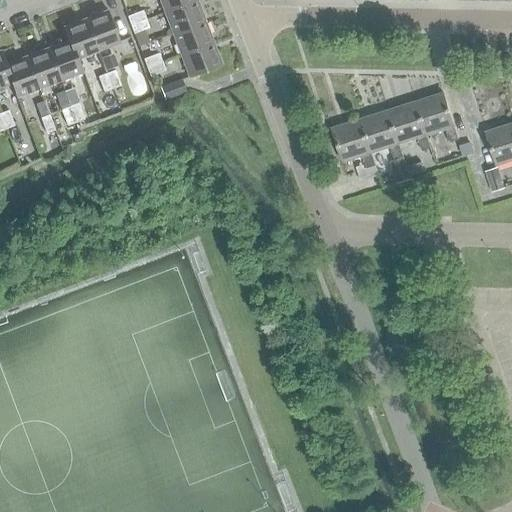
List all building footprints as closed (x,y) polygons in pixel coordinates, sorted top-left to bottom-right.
[(159,0),(164,13),(195,0),(159,0)] [(195,0),(164,13),(172,35),(204,21),(196,0),(195,0)] [(107,11),(87,18),(98,51),(119,43),(107,11)] [(142,11),(127,17),(130,25),(145,19),(142,11)] [(87,18),(66,25),(62,27),(67,40),(70,47),(73,46),(78,58),(98,51),(87,18)] [(145,19),(130,25),(133,33),(148,27),(145,19)] [(172,35),(181,57),(213,44),(204,21),(172,35)] [(78,58),(73,46),(70,47),(67,40),(50,47),(61,80),(83,72),(78,58)] [(213,44),(181,57),(188,77),(221,65),(213,44)] [(50,47),(28,54),(39,88),(61,80),(50,47)] [(1,51),(0,50),(0,86),(10,83),(5,70),(8,69),(6,62),(1,51)] [(28,54),(6,62),(8,69),(5,70),(10,83),(15,96),(39,88),(28,54)] [(143,60),(146,68),(161,62),(158,54),(143,60)] [(161,62),(146,68),(150,76),(164,70),(161,62)] [(114,70),(106,73),(112,88),(120,85),(114,70)] [(112,88),(106,73),(98,77),(103,91),(112,88)] [(160,88),(165,100),(186,92),(181,80),(160,88)] [(426,135),(444,129),(449,142),(458,140),(443,94),(415,103),(425,135),(426,135)] [(83,118),(77,103),(69,107),(74,121),(83,118)] [(421,151),(430,148),(426,135),(425,135),(415,103),(388,112),(398,143),(417,137),(421,151)] [(74,121),(69,107),(60,110),(66,124),(74,121)] [(6,111),(0,113),(0,118),(4,128),(12,125),(6,111)] [(394,160),(403,157),(398,143),(388,112),(360,121),(370,152),(371,152),(389,146),(394,160)] [(53,130),(48,115),(40,118),(45,133),(53,130)] [(360,121),(332,130),(342,161),(362,155),(366,169),(375,166),(371,152),(370,152),(360,121)] [(511,124),(486,133),(496,165),(511,159),(511,124)] [(394,160),(389,161),(396,183),(409,179),(403,157),(394,160)] [(347,161),(338,164),(342,176),(351,173),(347,161)] [(366,169),(357,172),(360,181),(378,175),(375,166),(366,169)] [(497,166),(485,169),(491,191),(503,187),(497,166)]
